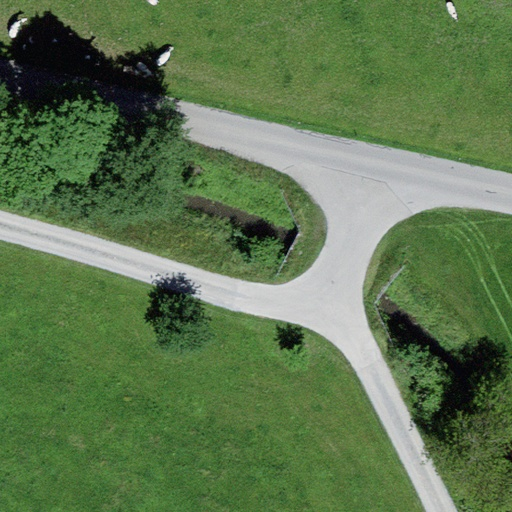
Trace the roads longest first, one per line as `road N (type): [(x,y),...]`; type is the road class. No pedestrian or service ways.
road 1 (unclassified): [(511,181),(0,64)]
road 2 (track): [(311,289),(0,222)]
road 3 (track): [(414,511),(311,289)]
road 4 (track): [(311,289),(354,147)]
